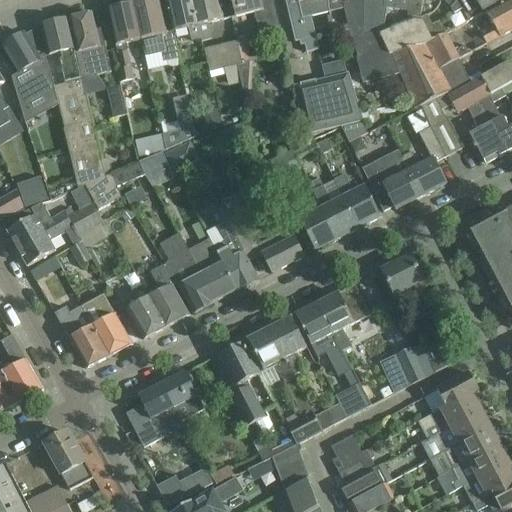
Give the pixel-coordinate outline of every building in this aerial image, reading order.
[(173,34),(172,34),(167,35),(163,19),(159,0),(135,6),(142,41),(146,58),(161,55),(163,63),(178,59),(173,34)] [(203,43),(192,0),(165,0),(173,33),(188,29),(191,43),(201,41),(201,44),(203,43)] [(218,0),(192,0),(203,43),(213,41),(208,24),(224,21),(218,0)] [(231,0),(235,18),(255,14),(257,25),(261,40),(281,35),(272,0),(231,0)] [(319,0),(285,0),(295,43),(303,41),(305,47),(306,54),(318,51),(318,52),(319,51),(317,40),(308,3),(319,0)] [(399,74),(392,55),(385,29),(379,32),(366,31),(366,0),(342,0),(362,85),(366,84),(366,87),(394,79),(393,76),(399,74)] [(379,32),(385,29),(386,29),(388,9),(409,11),(410,0),(385,0),(385,3),(378,3),(377,0),(366,0),(366,31),(379,32)] [(410,0),(409,11),(409,17),(421,19),(423,0),(410,0)] [(476,19),(486,13),(510,0),(460,0),(460,1),(451,9),(454,15),(469,7),(476,19)] [(511,0),(510,0),(486,13),(495,28),(481,36),(485,42),(509,28),(511,26),(511,0)] [(139,165),(152,160),(125,45),(127,44),(141,41),(142,41),(135,6),(127,7),(108,12),(112,31),(116,47),(114,47),(120,71),(117,72),(120,87),(119,87),(124,108),(126,117),(139,165)] [(69,21),(77,54),(83,80),(84,80),(88,83),(95,81),(97,77),(111,74),(108,59),(101,30),(96,31),(92,15),(69,21)] [(386,29),(385,29),(392,55),(426,46),(432,42),(423,19),(421,19),(409,17),(408,20),(408,22),(386,29)] [(122,197),(118,188),(120,187),(113,176),(104,178),(81,81),(83,80),(77,54),(69,21),(41,27),(46,47),(48,57),(57,54),(64,85),(54,88),(77,190),(78,190),(85,188),(94,203),(94,204),(98,211),(122,197)] [(24,34),(2,47),(18,75),(12,79),(26,125),(30,122),(40,117),(31,98),(45,91),(38,78),(34,80),(27,69),(41,61),(24,34)] [(426,46),(392,55),(399,74),(401,74),(416,110),(420,108),(421,110),(422,110),(447,97),(470,87),(479,103),(489,97),(491,96),(482,79),(481,78),(471,83),(459,60),(469,56),(466,49),(454,54),(446,35),(432,42),(426,46)] [(238,42),(204,50),(210,74),(238,68),(243,66),(238,42)] [(346,75),(341,51),(329,54),(334,78),(293,87),(304,136),(341,128),(349,144),(361,138),(366,136),(348,75),(346,75)] [(482,79),(491,96),(502,90),(511,84),(511,65),(510,63),(482,79)] [(250,65),(243,66),(238,68),(243,93),(248,92),(250,65)] [(0,77),(0,137),(3,144),(21,133),(13,119),(8,122),(2,112),(7,109),(0,97),(0,84),(3,83),(0,77)] [(511,84),(502,90),(504,96),(511,91),(511,84)] [(113,120),(126,117),(119,87),(106,90),(113,120)] [(422,110),(440,146),(446,159),(462,151),(441,112),(453,106),(458,115),(467,110),(479,132),(470,137),(477,149),(485,166),(506,155),(491,125),(479,103),(470,87),(447,97),(422,110)] [(491,96),(489,97),(493,104),(505,97),(504,96),(502,90),(491,96)] [(195,139),(186,97),(173,100),(179,132),(163,136),(166,152),(195,139)] [(506,155),(511,151),(511,114),(501,120),(493,104),(489,97),(479,103),(491,125),(506,155)] [(222,129),(217,110),(199,115),(204,135),(217,131),(222,129)] [(440,146),(422,110),(421,110),(430,130),(419,136),(432,162),(418,169),(410,154),(400,159),(420,199),(446,186),(435,165),(446,159),(440,146)] [(251,121),(222,132),(226,144),(255,134),(251,121)] [(163,135),(151,138),(155,154),(166,152),(163,136),(163,135)] [(361,138),(349,144),(355,155),(360,153),(363,143),(361,138)] [(15,169),(36,158),(27,142),(15,149),(10,141),(2,145),(15,169)] [(327,141),(317,146),(322,157),(332,152),(327,141)] [(319,152),(314,142),(292,152),(301,171),(302,171),(298,162),(319,152)] [(200,165),(190,144),(165,155),(175,175),(200,165)] [(279,182),(301,171),(292,152),(283,156),(270,162),(279,182)] [(396,212),(420,199),(400,159),(397,153),(361,171),(383,214),(394,208),(396,212)] [(152,160),(139,165),(138,165),(145,177),(169,167),(163,155),(161,155),(152,160)] [(138,165),(137,166),(113,176),(120,187),(145,177),(138,165)] [(331,179),(342,199),(358,231),(381,220),(364,188),(351,195),(348,190),(349,190),(343,178),(338,180),(336,176),(331,179)] [(41,178),(17,186),(25,209),(48,201),(41,178)] [(320,210),(336,242),(358,231),(342,199),(329,205),(327,201),(328,200),(322,188),(323,188),(319,180),(312,183),(314,187),(309,189),(320,210)] [(78,190),(70,194),(80,211),(92,204),(94,203),(85,188),(78,190)] [(0,220),(1,222),(24,209),(17,192),(0,201),(0,220)] [(221,206),(221,207),(245,254),(247,258),(261,251),(263,256),(262,256),(272,275),(304,259),(295,241),(289,230),(259,246),(249,226),(253,225),(239,197),(221,206)] [(315,253),(336,242),(320,210),(308,217),(305,211),(307,211),(301,199),(295,202),(293,198),(288,200),(315,253)] [(24,209),(1,222),(17,250),(69,221),(68,219),(92,206),(92,204),(80,211),(74,215),(71,210),(63,215),(51,222),(42,205),(41,205),(30,210),(26,213),(24,209)] [(68,219),(69,221),(79,238),(103,224),(92,206),(68,219)] [(247,258),(221,207),(221,206),(214,210),(222,226),(217,228),(224,243),(214,248),(219,259),(237,293),(258,282),(246,259),(247,258)] [(511,226),(504,211),(463,233),(474,254),(479,251),(485,262),(480,265),(491,286),(496,284),(502,294),(497,297),(508,318),(511,316),(511,226)] [(79,238),(69,221),(17,250),(27,269),(55,253),(50,243),(66,234),(74,248),(70,250),(70,251),(81,244),(78,239),(79,238)] [(215,304),(189,252),(188,252),(188,251),(186,252),(177,236),(160,246),(169,261),(166,267),(177,286),(178,285),(193,316),(215,304)] [(237,293),(219,259),(214,248),(213,249),(210,242),(209,242),(189,252),(215,304),(237,293)] [(81,244),(70,251),(80,268),(91,261),(81,244)] [(431,297),(411,258),(382,273),(391,291),(394,296),(414,287),(421,302),(431,297)] [(43,267),(31,273),(36,283),(48,276),(43,267)] [(177,286),(166,267),(153,273),(163,293),(150,299),(167,329),(190,317),(174,287),(177,286)] [(350,346),(362,339),(361,337),(377,329),(371,317),(364,304),(355,287),(316,307),(341,354),(345,352),(351,349),(350,346)] [(92,328),(109,359),(133,346),(117,316),(116,317),(104,296),(81,307),(92,328)] [(150,299),(139,306),(134,298),(123,305),(144,341),(167,329),(154,307),(152,303),(150,299)] [(69,314),(65,307),(54,314),(86,370),(109,359),(92,328),(81,307),(69,314)] [(341,354),(316,307),(296,317),(311,348),(323,341),(326,347),(324,348),(331,359),(337,356),(341,354)] [(291,320),(269,331),(296,382),(298,381),(300,384),(307,380),(297,361),(296,362),(294,357),(307,350),(291,320)] [(282,380),(283,384),(302,419),(287,427),(291,437),(297,447),(323,433),(313,416),(313,415),(312,414),(297,384),(296,382),(269,331),(248,342),(263,373),(260,374),(267,388),(282,380)] [(15,368),(4,374),(20,404),(44,392),(12,337),(1,343),(15,368)] [(410,352),(423,380),(463,359),(458,347),(440,356),(435,344),(424,349),(422,347),(410,352)] [(245,430),(266,419),(260,409),(247,383),(258,377),(242,345),(219,356),(234,386),(225,391),(240,419),(245,430)] [(396,394),(423,380),(410,352),(386,363),(391,372),(386,375),(396,394)] [(0,414),(20,404),(4,374),(0,376),(0,414)] [(194,418),(204,412),(194,392),(185,374),(161,387),(174,410),(181,424),(194,418)] [(434,415),(430,417),(431,418),(441,412),(479,392),(469,375),(437,392),(425,398),(434,415)] [(359,386),(335,398),(339,406),(347,420),(371,408),(370,408),(359,386)] [(181,424),(174,410),(161,387),(139,398),(142,405),(126,414),(144,449),(169,436),(167,432),(181,424)] [(430,440),(435,438),(482,412),(474,396),(479,393),(479,392),(441,412),(431,418),(436,428),(427,433),(430,440)] [(346,421),(338,406),(315,419),(323,433),(346,421)] [(491,429),(482,412),(435,438),(444,455),(491,429)] [(444,455),(453,472),(500,447),(491,429),(444,455)] [(93,480),(68,434),(44,446),(69,493),(93,480)] [(291,437),(257,453),(263,464),(272,459),(297,447),(291,437)] [(297,447),(272,459),(285,493),(309,480),(297,447)] [(462,489),(509,464),(500,447),(453,472),(462,489)] [(340,458),(347,470),(359,463),(365,474),(366,474),(371,471),(376,469),(366,452),(352,460),(348,454),(340,458)] [(347,470),(340,458),(337,460),(332,462),(339,474),(347,470)] [(511,468),(509,464),(462,489),(471,506),(511,483),(511,468)] [(0,511),(28,511),(5,466),(0,468),(0,511)] [(235,478),(228,466),(211,476),(217,487),(235,478)] [(205,471),(179,484),(186,499),(212,486),(205,471)] [(366,474),(365,474),(340,488),(349,505),(380,488),(371,471),(366,474)] [(115,477),(104,484),(115,502),(126,495),(115,477)] [(225,511),(219,501),(240,489),(234,479),(196,502),(188,506),(178,511),(225,511)] [(309,480),(285,493),(291,511),(314,511),(319,509),(309,480)] [(479,511),(489,507),(491,511),(501,511),(511,506),(511,483),(471,506),(474,511),(479,511)] [(70,511),(63,496),(48,504),(52,511),(70,511)] [(360,507),(363,511),(376,511),(380,510),(379,510),(373,500),(368,502),(365,496),(357,501),(360,507)] [(352,511),(360,507),(357,501),(349,505),(352,511)]
